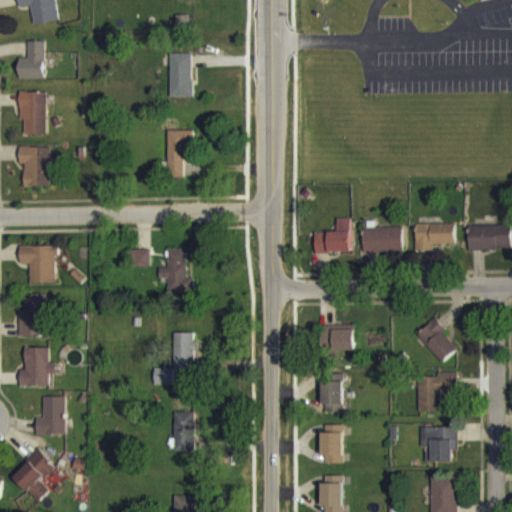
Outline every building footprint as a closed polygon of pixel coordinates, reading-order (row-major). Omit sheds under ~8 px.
[(18,0),(21,18),(32,16),(35,35),(60,31),(55,0),(18,0)] [(401,0),(402,9),(419,8),(418,0),(475,0),(475,5),(493,4),(492,0),(401,0)] [(46,89),(47,52),(29,52),(29,68),(21,68),(21,89),(46,89)] [(194,108),(193,64),(171,64),(172,108),(194,108)] [(49,145),(48,102),(21,103),(21,131),(25,131),(26,145),(49,145)] [(169,142),(170,188),(189,187),(188,142),(169,142)] [(21,174),(26,174),(26,197),(51,197),(50,157),(21,158),(21,174)] [(316,243),(317,264),(353,263),(352,229),(338,229),(338,242),(316,243)] [(457,254),(456,234),(417,234),(417,261),(435,261),(435,255),(457,254)] [(511,238),(511,235),(469,236),(470,261),(511,259),(511,238)] [(403,237),(364,238),(365,262),(404,261),(403,237)] [(31,294),(58,295),(59,257),(21,256),(21,274),(32,275),(31,294)] [(152,260),(131,261),(131,277),(152,277),(152,260)] [(189,260),(169,260),(169,278),(160,279),(161,293),(169,292),(170,303),(190,302),(189,260)] [(21,320),(20,346),(47,347),(48,305),(27,304),(26,320),(21,320)] [(443,373),(458,359),(444,344),(448,340),(437,328),(418,346),(443,373)] [(356,361),(356,335),(320,336),(321,355),(333,354),(333,361),(356,361)] [(155,395),(176,396),(176,380),(195,380),(196,344),(175,343),(174,378),(156,378),(155,395)] [(50,358),(26,358),(26,381),(21,381),(22,397),(51,396),(50,384),(57,384),(56,373),(50,373),(50,358)] [(418,422),(441,422),(442,403),(458,404),(458,383),(439,383),(439,387),(419,387),(418,422)] [(344,423),(345,392),(325,392),(324,423),(344,423)] [(39,446),(67,445),(66,407),(44,408),(44,428),(38,428),(39,446)] [(196,423),(176,422),(175,461),(195,462),(196,423)] [(345,435),(324,435),(324,474),(345,474),(345,435)] [(458,461),(458,438),(422,438),(423,458),(426,458),(427,473),(454,472),(454,461),(458,461)] [(14,487),(40,511),(52,501),(43,492),(57,477),(40,460),(14,487)] [(324,511),(344,511),(345,486),(325,486),(324,511)] [(458,511),(458,487),(432,487),(432,511),(458,511)]
